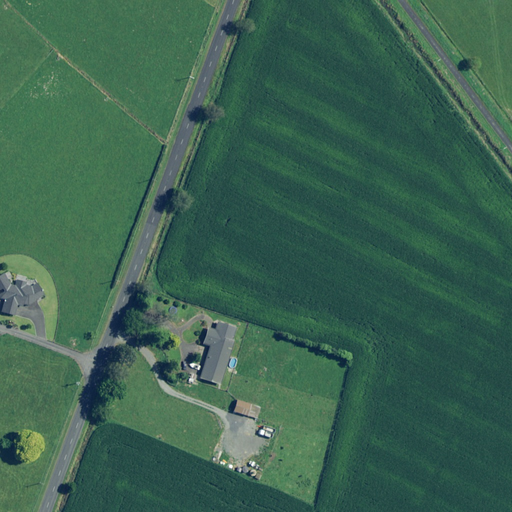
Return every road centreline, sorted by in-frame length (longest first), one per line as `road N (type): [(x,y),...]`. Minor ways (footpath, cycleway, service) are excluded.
road 1 (unclassified): [(44,511),(235,0)]
road 2 (unclassified): [(511,146),(401,0)]
